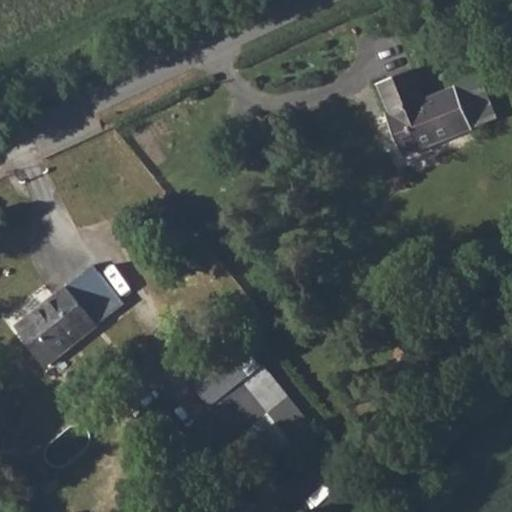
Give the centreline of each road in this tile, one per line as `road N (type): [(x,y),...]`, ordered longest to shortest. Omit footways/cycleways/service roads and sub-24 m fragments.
road 1 (unclassified): [(0,148),(337,0)]
road 2 (track): [(511,379),(362,511)]
